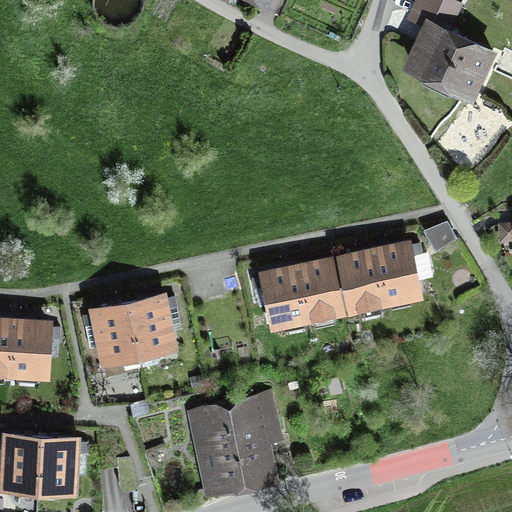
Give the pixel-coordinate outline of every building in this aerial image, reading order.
[(412,62),(471,90),(491,48),(441,24),(452,1),(449,0),(420,0),(414,14),(431,22),(412,62)] [(426,229),(436,248),(457,238),(448,218),(426,229)] [(407,242),(374,249),(384,298),(417,291),(407,242)] [(351,305),(384,298),(374,249),(340,256),(351,305)] [(330,258),(297,265),(307,314),(341,307),(330,258)] [(263,273),(274,321),(307,314),(297,265),(263,273)] [(161,294),(128,302),(138,350),(172,343),(161,294)] [(92,309),(103,358),(138,350),(128,302),(92,309)] [(0,368),(11,369),(14,319),(0,318),(0,368)] [(47,321),(14,319),(11,369),(44,371),(47,321)] [(190,406),(206,484),(278,470),(262,391),(190,406)] [(1,484),(38,485),(40,435),(4,433),(1,484)] [(74,436),(40,435),(38,485),(72,487),(74,436)]
